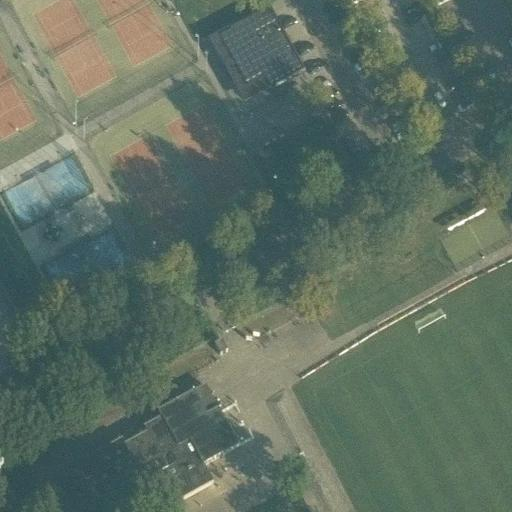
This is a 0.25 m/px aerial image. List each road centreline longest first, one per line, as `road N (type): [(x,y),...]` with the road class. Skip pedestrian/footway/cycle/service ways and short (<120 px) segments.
road 1 (unclassified): [(0,414),(511,109)]
road 2 (unknown): [(216,283),(259,380),(268,457),(252,478),(198,511)]
